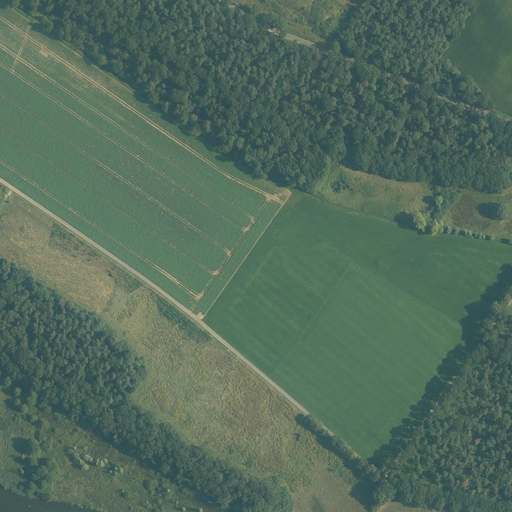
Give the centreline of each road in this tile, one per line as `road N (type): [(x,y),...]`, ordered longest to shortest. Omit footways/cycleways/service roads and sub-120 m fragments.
road 1 (tertiary): [(511,124),(283,34),(221,0)]
road 2 (track): [(511,300),(382,482)]
